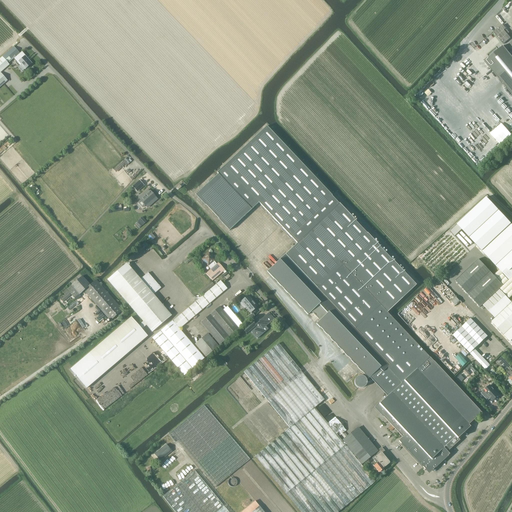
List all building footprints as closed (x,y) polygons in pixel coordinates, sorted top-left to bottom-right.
[(511,56),(503,46),(484,61),(511,94),(511,56)] [(0,73),(9,65),(8,63),(19,53),(13,47),(0,58),(0,86),(7,81),(0,73)] [(31,64),(25,57),(25,56),(22,52),(14,59),(20,65),(21,64),(25,69),(31,64)] [(285,254),(267,272),(308,314),(319,304),(327,313),(316,324),(320,328),(321,327),(368,378),(373,373),(391,392),(375,408),(403,437),(399,441),(425,469),(426,469),(432,469),(432,470),(449,454),(448,452),(460,441),(457,438),(470,426),(468,425),(481,412),(429,357),(387,312),(416,285),(392,259),(391,260),(379,247),(380,246),(367,233),(353,219),(354,219),(339,203),(339,204),(332,196),(266,126),(217,173),(218,174),(207,184),(195,195),(205,205),(219,219),(218,220),(229,231),(259,203),(297,243),(285,254)] [(148,189),(138,198),(147,208),(158,199),(150,190),(149,191),(148,189)] [(486,197),(450,232),(455,237),(462,230),(468,237),(482,251),(509,280),(511,277),(511,224),(495,207),(486,197)] [(146,222),(142,217),(138,221),(142,225),(146,222)] [(208,266),(210,269),(206,274),(212,281),(224,270),(218,263),(216,264),(214,261),(215,260),(209,252),(202,259),(208,266)] [(480,307),(481,306),(481,307),(480,308),(482,310),(485,307),(495,318),(491,322),(511,343),(511,302),(511,303),(499,289),(503,285),(476,256),(471,261),(473,264),(456,280),(480,307)] [(148,273),(140,279),(126,263),(107,280),(136,313),(143,322),(138,325),(131,317),(70,369),(87,388),(147,336),(141,329),(146,325),(152,332),(171,315),(153,294),(161,288),(148,273)] [(67,289),(63,293),(65,295),(61,299),(63,302),(71,295),(68,293),(69,292),(72,295),(77,291),(79,294),(84,290),(110,320),(122,310),(96,280),(90,285),(82,276),(67,289)] [(222,310),(219,306),(201,323),(207,330),(200,336),(201,338),(198,341),(188,329),(183,333),(179,329),(227,289),(220,281),(152,338),(183,374),(184,375),(187,373),(204,358),(196,349),(197,347),(205,357),(218,346),(210,337),(211,335),(219,345),(236,331),(238,329),(243,325),(227,306),(222,310)] [(198,293),(201,296),(214,284),(211,281),(198,293)] [(241,301),(251,313),(258,307),(248,296),(241,301)] [(259,326),(251,332),(252,333),(252,332),(254,330),(260,336),(257,338),(257,339),(268,329),(266,326),(274,319),(269,313),(256,323),(257,324),(259,326)] [(453,335),(470,353),(487,336),(471,319),(453,335)] [(256,325),(254,322),(252,320),(240,331),(244,335),(246,333),(247,335),(251,332),(250,331),(256,325)] [(254,342),(257,345),(263,340),(261,337),(254,342)] [(278,343),(244,372),(289,428),(255,457),(300,511),(337,511),(375,481),(361,464),(366,460),(377,451),(358,427),(342,441),(338,436),(346,430),(335,417),(327,423),(315,407),(324,400),(278,343)] [(471,355),(485,369),(490,365),(476,350),(471,355)] [(510,377),(507,379),(507,381),(511,385),(511,384),(511,367),(501,356),(495,361),(510,377)] [(333,397),(326,388),(310,369),(304,374),(319,393),(327,402),(333,397)] [(499,395),(492,388),(490,385),(481,393),(488,401),(490,398),(493,401),(499,395)] [(168,434),(174,441),(176,440),(215,487),(249,459),(233,439),(203,405),(168,434)] [(155,454),(160,461),(172,451),(166,445),(155,454)] [(377,451),(366,460),(369,463),(373,459),(376,462),(373,465),(373,466),(379,472),(380,472),(382,471),(382,470),(383,468),(392,461),(381,448),(377,451)] [(228,511),(195,470),(163,496),(174,511),(228,511)] [(264,511),(255,501),(240,511),(264,511)]
